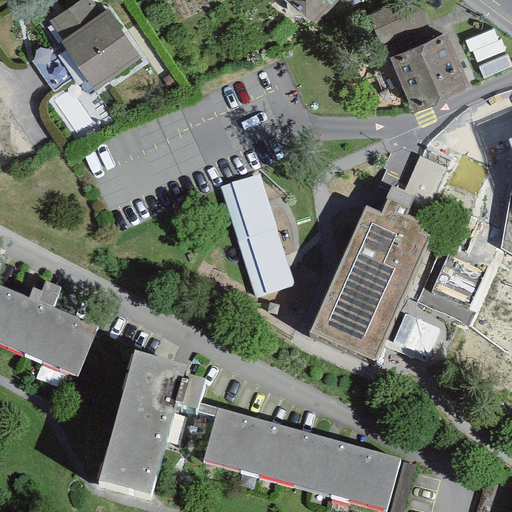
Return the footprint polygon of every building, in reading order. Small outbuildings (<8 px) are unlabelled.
[(308,0),(322,13),(334,0),(308,0)] [(389,34),(432,19),(425,0),(399,0),(379,7),(389,34)] [(102,22),(88,2),(54,26),(69,47),(64,51),(93,93),(136,63),(106,19),(102,22)] [(481,60),(506,46),(495,25),(469,39),(481,60)] [(447,35),(398,57),(420,106),(469,84),(447,35)] [(55,45),(34,57),(53,89),(74,76),(55,45)] [(0,145),(15,135),(0,112),(0,145)] [(423,158),(405,199),(417,204),(410,220),(438,232),(457,187),(478,139),(466,134),(450,170),(423,158)] [(258,176),(224,186),(256,296),(290,286),(283,262),(266,204),(258,176)] [(405,199),(396,195),(384,224),(370,218),(315,343),(377,370),(432,244),(404,232),(410,220),(417,204),(405,199)] [(492,275),(438,252),(416,304),(470,327),(492,275)] [(13,294),(0,288),(0,346),(24,356),(82,381),(103,332),(23,298),(13,294)] [(204,421),(207,409),(213,388),(197,383),(189,381),(191,373),(178,370),(138,359),(102,491),(155,506),(180,415),(204,421)] [(207,409),(204,421),(217,425),(206,465),(310,493),(380,511),(382,511),(396,461),(331,443),(207,409)] [(489,486),(481,511),(502,511),(510,486),(491,480),(489,486)]
